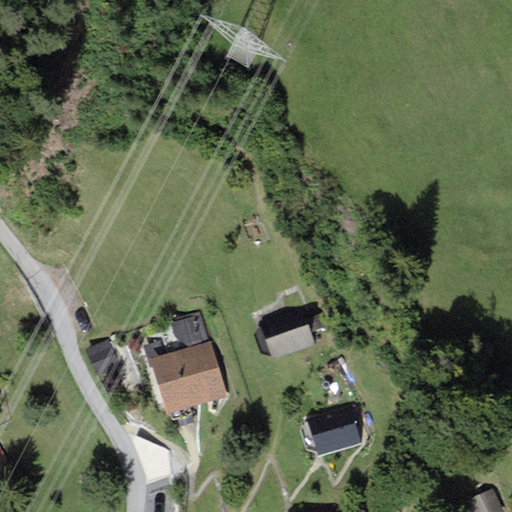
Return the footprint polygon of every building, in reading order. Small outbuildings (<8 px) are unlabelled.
[(302,309),(260,323),(273,360),(314,346),(302,309)] [(181,349),(209,340),(202,316),(173,325),(181,349)] [(211,342),(149,360),(166,415),(227,396),(211,342)] [(354,404),(306,419),(318,455),(365,440),(354,404)] [(502,511),(494,493),(469,505),(472,511),(502,511)]
